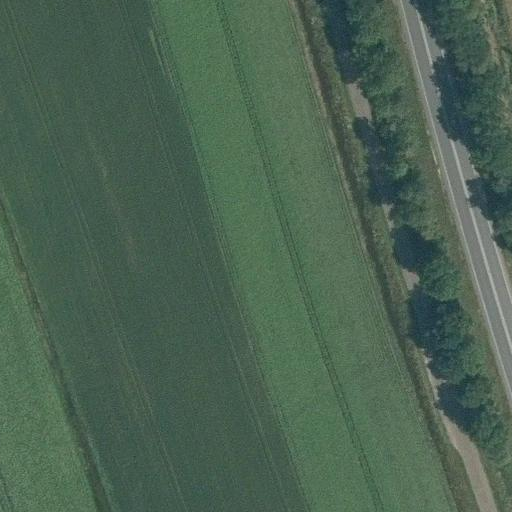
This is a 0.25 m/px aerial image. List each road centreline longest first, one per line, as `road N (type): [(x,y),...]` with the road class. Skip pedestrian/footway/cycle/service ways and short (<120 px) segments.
road 1 (unclassified): [(495,511),(367,128),(334,0)]
road 2 (trunk): [(511,346),(414,0)]
